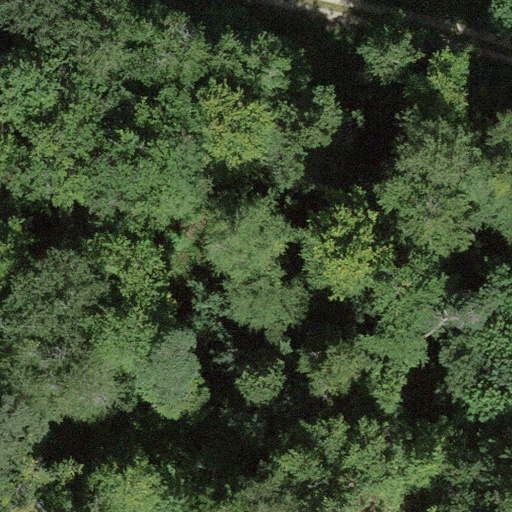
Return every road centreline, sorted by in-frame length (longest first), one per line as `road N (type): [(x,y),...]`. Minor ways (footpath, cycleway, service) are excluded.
road 1 (track): [(511,122),(113,250),(0,310)]
road 2 (track): [(292,0),(511,68)]
